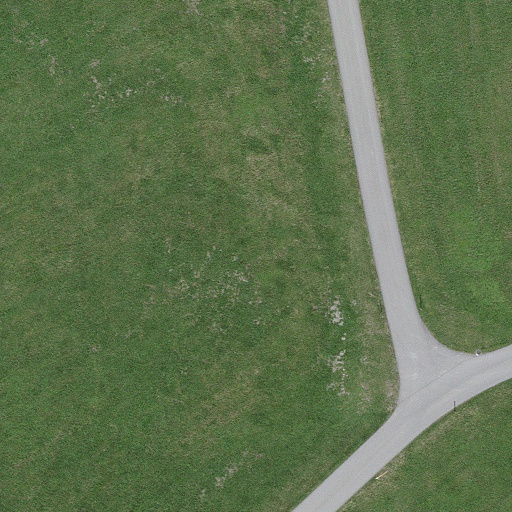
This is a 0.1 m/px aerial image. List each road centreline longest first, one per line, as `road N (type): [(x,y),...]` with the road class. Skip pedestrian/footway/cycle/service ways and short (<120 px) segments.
road 1 (track): [(428,407),(355,0)]
road 2 (residential): [(316,511),(428,407),(511,359)]
